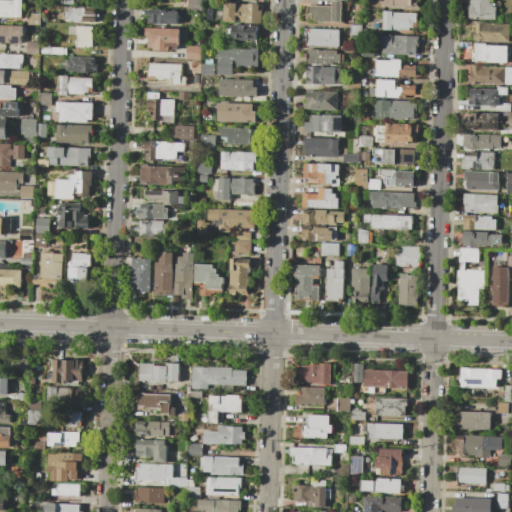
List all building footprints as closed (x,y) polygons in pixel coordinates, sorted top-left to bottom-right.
[(0,0),(22,0),(22,17),(14,16),(14,17),(0,16),(0,0)] [(188,0),(203,0),(203,11),(188,10),(188,0)] [(420,0),(420,9),(383,7),(383,0),(420,0)] [(490,0),(490,3),(494,3),(494,7),(497,7),(497,19),(470,18),(471,4),(474,4),(474,0),(490,0)] [(309,5),(334,6),(334,1),(344,1),(343,21),(317,20),(309,19),(309,5)] [(226,2),(261,3),(260,10),(264,11),(263,23),(226,22),(226,2)] [(66,7),(95,8),(95,12),(99,12),(98,19),(95,19),(95,22),(66,21),(66,16),(62,16),(62,11),(66,11),(66,7)] [(28,10),(41,10),(40,26),(28,26),(28,10)] [(149,12),(160,12),(160,10),(167,10),(167,12),(179,12),(178,24),(149,23),(149,12)] [(384,10),(394,11),(394,12),(420,13),(420,22),(414,21),(414,27),(411,27),(411,30),(384,29),(384,10)] [(474,21),(491,21),(490,23),(510,24),(509,42),(473,40),(474,21)] [(0,24),(25,25),(25,36),(21,35),(21,43),(0,42),(0,24)] [(351,24),(363,25),(363,35),(351,35),(351,24)] [(69,25),(93,26),(92,46),(76,46),(76,34),(69,33),(69,25)] [(147,28),(180,29),(180,51),(152,51),(152,48),(148,47),(149,37),(146,37),(147,28)] [(308,28),(342,30),(341,46),(307,45),(308,28)] [(233,32),(258,32),(258,40),(233,39),(233,32)] [(378,35),(420,37),(420,54),(385,53),(385,45),(378,45),(378,35)] [(27,41),(39,41),(39,55),(27,55),(27,41)] [(477,43),(488,43),(488,45),(509,46),(509,62),(476,61),(477,43)] [(187,45),(201,46),(201,59),(187,59),(187,45)] [(363,47),(377,48),(376,57),(363,56),(363,47)] [(220,48),(259,49),(259,68),(236,67),(236,59),(219,58),(220,48)] [(308,49),(337,50),(337,53),(346,53),(345,64),(307,63),(308,49)] [(0,53),(23,55),(23,69),(0,68),(0,53)] [(70,56),(94,57),(94,65),(96,65),(96,69),(94,69),(94,72),(70,72),(70,56)] [(220,59),(235,60),(235,75),(220,75),(220,59)] [(378,61),(393,61),(393,59),(406,60),(406,65),(418,66),(418,77),(378,75),(378,61)] [(149,62),(183,63),(183,77),(186,77),(186,84),(174,84),(174,78),(148,77),(149,62)] [(203,63),(215,63),(215,75),(203,74),(203,63)] [(473,64),(485,65),(485,67),(507,67),(506,84),(472,83),(473,64)] [(308,66),(342,67),(342,84),(307,83),(308,66)] [(0,70),(32,72),(32,84),(0,83),(0,70)] [(59,77),(95,78),(94,87),(89,87),(89,92),(84,92),(84,94),(67,93),(67,96),(58,96),(59,77)] [(222,79),(254,79),(254,87),(258,87),(258,97),(221,96),(222,79)] [(378,80),(402,80),(402,84),(418,84),(417,95),(409,95),(409,98),(377,97),(377,94),(372,94),(372,88),(378,88),(378,80)] [(0,85),(12,86),(12,89),(17,89),(17,101),(0,100),(0,85)] [(471,105),(471,93),(484,93),(484,88),(498,89),(498,87),(509,87),(508,95),(500,94),(500,106),(471,105)] [(308,90),(339,91),(339,110),(305,108),(305,102),(308,102),(308,90)] [(40,93),(52,93),(52,104),(39,103),(40,93)] [(174,122),(157,122),(157,120),(152,119),(152,112),(150,112),(150,108),(147,107),(147,102),(157,102),(157,99),(174,100),(174,122)] [(377,100),(418,101),(418,119),(376,117),(377,100)] [(57,101),(93,102),(93,119),(89,119),(89,122),(60,122),(60,111),(57,111),(57,101)] [(4,102),(20,103),(20,117),(1,116),(1,118),(0,118),(0,108),(3,109),(4,102)] [(218,102),(254,103),(253,111),(257,111),(256,123),(218,122),(218,102)] [(473,113),(500,113),(499,130),(468,129),(469,117),(472,117),(473,113)] [(306,115),(343,116),(343,132),(305,131),(306,115)] [(23,118),(37,119),(37,138),(23,138),(24,133),(22,133),(23,118)] [(388,123),(419,124),(418,134),(417,134),(416,144),(379,142),(379,127),(388,127),(388,123)] [(39,124),(48,124),(48,137),(39,137),(39,124)] [(57,124),(92,125),(92,135),(90,135),(89,143),(57,143),(57,124)] [(176,125),(194,126),(194,140),(175,140),(176,125)] [(221,128),(256,129),(255,145),(228,144),(228,137),(220,137),(221,128)] [(202,134),(215,134),(215,142),(201,142),(202,134)] [(467,134),(502,135),(502,147),(496,147),(496,149),(483,149),(483,150),(466,149),(467,146),(463,145),(463,140),(467,141),(467,134)] [(361,136),(372,137),(372,147),(360,146),(361,136)] [(304,137),(339,138),(339,157),(304,156),(304,137)] [(142,142),(154,142),(154,141),(184,142),(184,151),(177,150),(177,160),(146,159),(146,150),(142,150),(142,142)] [(0,143),(11,144),(11,167),(0,166),(0,143)] [(49,147),(91,148),(90,166),(51,165),(51,157),(49,157),(49,147)] [(383,149),(415,150),(415,166),(383,164),(383,149)] [(222,151),(255,152),(255,171),(221,170),(222,151)] [(362,152),(369,153),(369,160),(361,160),(362,152)] [(462,169),(462,159),(465,159),(465,156),(479,156),(479,152),(495,152),(494,170),(462,169)] [(198,160),(213,160),(212,173),(198,173),(198,160)] [(304,163),(340,165),(339,186),(331,186),(331,184),(318,183),(319,176),(303,176),(304,163)] [(141,166),(184,167),(183,181),(175,181),(175,184),(141,183),(141,166)] [(356,169),(368,169),(367,188),(355,188),(356,169)] [(0,170),(24,172),(23,183),(16,183),(16,191),(0,190),(0,170)] [(48,181),(57,181),(57,180),(71,180),(71,175),(76,175),(76,170),(94,171),(94,201),(56,200),(56,195),(48,194),(48,181)] [(398,170),(415,171),(414,187),(397,186),(398,170)] [(465,171),(499,172),(499,190),(464,189),(465,171)] [(220,177),(256,178),(256,195),(231,194),(231,201),(219,200),(219,191),(214,191),(215,179),(219,179),(220,177)] [(369,180),(381,180),(380,189),(369,188),(369,180)] [(21,185),(34,186),(33,199),(20,198),(21,185)] [(302,193),(318,194),(318,188),(332,189),(331,194),(337,194),(337,200),(339,200),(339,209),(302,207),(302,193)] [(179,191),(179,205),(165,204),(165,200),(146,199),(147,190),(179,191)] [(370,192),(416,193),(415,209),(372,208),(372,199),(370,199),(370,192)] [(498,208),(498,213),(463,212),(464,194),(498,195),(498,204),(498,208)] [(60,227),(61,204),(82,204),(82,211),(84,211),(84,216),(89,216),(89,228),(60,227)] [(141,204),(164,205),(164,208),(168,208),(168,219),(141,219),(141,216),(138,216),(138,211),(141,211),(141,204)] [(207,209),(257,210),(257,228),(230,227),(230,233),(219,232),(219,221),(207,220),(207,209)] [(302,210),(345,211),(345,225),(301,223),(302,210)] [(363,214),(413,216),(412,230),(371,228),(371,223),(363,222),(363,214)] [(463,215),(491,216),(491,218),(497,219),(496,230),(463,229),(463,215)] [(0,217),(9,218),(9,235),(0,234),(0,217)] [(36,218),(51,218),(50,233),(36,233),(36,218)] [(140,220),(168,221),(168,235),(138,234),(138,226),(140,227),(140,220)] [(196,222),(210,223),(209,236),(195,236),(196,222)] [(303,227),(338,228),(337,241),(302,239),(303,227)] [(20,229),(32,230),(31,239),(19,239),(20,229)] [(357,229),(369,230),(368,243),(356,242),(357,229)] [(235,231),(252,232),(251,240),(235,239),(235,231)] [(463,231),(488,232),(488,234),(502,235),(502,245),(493,245),(493,246),(463,245),(463,231)] [(35,234),(47,234),(47,247),(35,246),(35,234)] [(136,237),(144,237),(144,248),(135,248),(136,237)] [(235,240),(251,241),(250,253),(235,253),(235,240)] [(321,242),(339,243),(339,255),(321,254),(321,242)] [(347,244),(355,244),(355,256),(347,256),(347,244)] [(395,264),(396,248),(402,248),(402,246),(420,247),(420,265),(395,264)] [(458,247),(479,248),(479,262),(465,261),(465,270),(484,271),(483,298),(478,298),(478,304),(467,304),(467,299),(457,299),(458,270),(460,270),(460,261),(458,261),(458,247)] [(161,251),(174,252),(173,295),(154,295),(155,262),(160,263),(161,251)] [(176,256),(184,256),(184,252),(194,253),(193,295),(175,294),(176,256)] [(73,253),(92,253),(91,266),(73,265),(73,253)] [(41,254),(63,254),(62,289),(49,289),(49,284),(33,283),(33,275),(41,276),(41,254)] [(132,257),(150,258),(149,292),(131,291),(132,257)] [(231,258),(249,258),(248,294),(230,294),(231,258)] [(327,268),(334,268),(335,261),(344,261),(343,302),(326,301),(327,268)] [(196,264),(213,265),(213,269),(217,269),(217,274),(219,274),(219,278),(225,278),(224,284),(222,283),(222,289),(208,289),(208,282),(196,282),(196,264)] [(294,265),(320,266),(319,276),(313,276),(313,286),(319,286),(318,300),(296,299),(297,275),(293,275),(294,265)] [(374,265),(387,266),(386,281),(383,281),(382,290),(381,290),(380,302),(372,302),(372,286),(373,286),(374,265)] [(70,267),(90,267),(89,280),(69,280),(70,267)] [(493,267),(509,268),(508,306),(491,306),(493,267)] [(352,268),(370,269),(369,301),(351,301),(352,268)] [(0,269),(22,270),(22,288),(4,288),(4,285),(0,285),(0,269)] [(400,274),(408,274),(408,275),(418,276),(417,305),(399,304),(400,274)] [(17,357),(30,358),(30,370),(16,369),(17,357)] [(53,359),(83,359),(83,381),(67,380),(67,382),(52,382),(53,359)] [(139,363),(154,363),(154,367),(167,367),(167,363),(179,363),(179,382),(139,382),(139,363)] [(297,369),(304,369),(304,366),(312,366),(312,365),(319,365),(319,363),(331,363),(331,383),(297,383),(297,369)] [(352,363),(363,363),(363,383),(352,383),(352,363)] [(193,367),(232,368),(232,369),(247,369),(247,384),(208,384),(208,389),(193,388),(193,367)] [(461,368),(501,369),(501,377),(497,377),(496,387),(460,386),(461,368)] [(366,369),(408,371),(408,388),(365,386),(366,369)] [(0,376),(9,377),(8,394),(0,393),(0,376)] [(301,386),(325,386),(325,405),(296,404),(296,390),(301,391),(301,386)] [(47,387),(81,388),(81,397),(94,397),(94,406),(47,404),(47,387)] [(138,394),(170,394),(170,405),(176,406),(176,414),(161,414),(161,409),(138,409),(138,394)] [(210,395),(227,396),(227,394),(240,395),(240,399),(242,399),(242,412),(222,412),(222,423),(210,423),(210,395)] [(338,398),(350,398),(350,412),(338,411),(338,398)] [(376,398),(407,399),(407,405),(405,405),(404,416),(375,415),(376,398)] [(0,400),(6,401),(6,414),(10,414),(9,423),(0,423),(0,400)] [(29,401),(42,401),(41,409),(28,408),(29,401)] [(496,402),(507,402),(507,413),(496,412),(496,402)] [(29,410),(44,410),(44,425),(28,424),(29,410)] [(54,411),(81,412),(81,427),(53,426),(54,411)] [(460,412),(491,414),(490,430),(459,429),(460,412)] [(309,414),(330,414),(330,425),(333,425),(333,433),(327,433),(327,439),(296,439),(296,428),(299,428),(299,425),(309,425),(309,414)] [(137,421),(170,421),(169,436),(137,436),(137,421)] [(369,423),(404,424),(403,439),(368,438),(369,423)] [(204,432),(219,433),(219,427),(242,427),(242,432),(245,432),(245,439),(242,439),(242,444),(204,444),(204,432)] [(0,428),(13,428),(12,448),(0,447),(0,428)] [(69,446),(69,448),(61,448),(61,446),(48,446),(49,432),(66,433),(66,431),(80,432),(80,441),(77,441),(76,447),(69,446)] [(464,435),(485,436),(485,450),(489,450),(489,458),(477,457),(477,455),(463,455),(464,435)] [(137,440),(168,440),(168,462),(154,462),(154,458),(137,458),(137,440)] [(188,443),(201,443),(201,455),(188,455),(188,443)] [(334,444),(345,444),(345,453),(334,453),(334,444)] [(291,447),(327,447),(327,456),(331,456),(331,465),(296,465),(296,456),(291,456),(291,447)] [(380,448),(403,449),(402,476),(378,475),(379,457),(380,448)] [(48,453),(82,454),(82,463),(78,463),(78,468),(82,468),(81,481),(69,480),(69,481),(47,480),(48,453)] [(499,454),(510,455),(510,467),(499,466),(499,454)] [(204,455),(240,456),(240,465),(243,465),(243,474),(211,474),(211,472),(204,472),(204,455)] [(350,456),(363,456),(362,475),(350,475),(350,456)] [(339,460),(348,460),(348,471),(339,471),(339,460)] [(139,464),(172,465),(172,478),(188,478),(188,480),(194,480),(194,487),(200,487),(200,497),(182,497),(182,486),(165,486),(165,482),(134,481),(135,467),(139,467),(139,464)] [(455,467),(488,468),(487,483),(454,482),(455,467)] [(208,478),(241,478),(241,489),(238,489),(238,498),(207,498),(208,478)] [(361,491),(362,481),(379,482),(379,478),(389,479),(389,482),(393,482),(393,479),(401,480),(401,485),(403,485),(403,491),(401,490),(400,494),(361,491)] [(295,485),(312,485),(313,480),(325,480),(325,485),(330,485),(330,506),(312,506),(312,501),(295,501),(295,485)] [(57,484),(80,484),(80,496),(52,495),(52,489),(57,489),(57,484)] [(134,488),(164,488),(164,503),(134,502),(134,488)] [(384,496),(401,497),(401,511),(364,511),(365,511),(363,511),(364,497),(384,498),(384,496)] [(495,498),(494,509),(492,509),(492,511),(451,511),(452,504),(456,504),(456,497),(495,498)] [(202,511),(202,510),(198,510),(198,499),(241,501),(241,511),(239,511),(202,511)] [(80,511),(83,511),(41,511),(41,505),(46,506),(47,502),(57,503),(57,504),(80,504),(80,511)]
